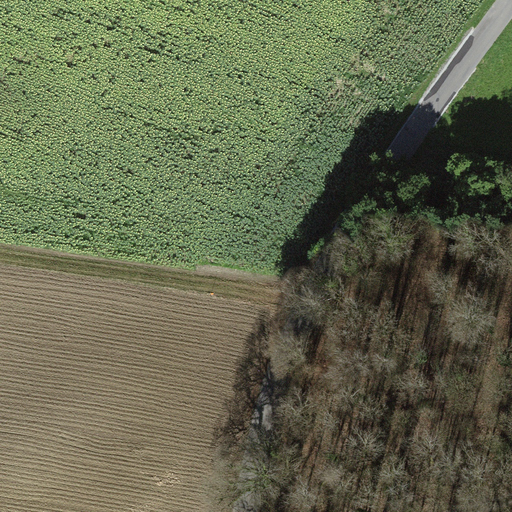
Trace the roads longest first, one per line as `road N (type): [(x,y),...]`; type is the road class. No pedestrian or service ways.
road 1 (unclassified): [(247,511),(274,386),(308,300),(511,1)]
road 2 (track): [(308,300),(0,256)]
